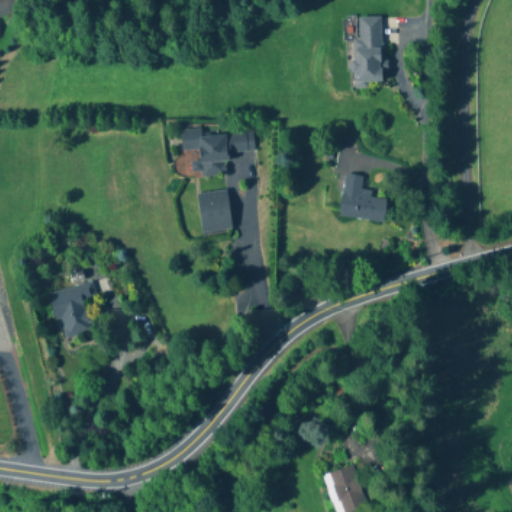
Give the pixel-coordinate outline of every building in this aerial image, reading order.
[(353,40),(354,86),(382,86),(381,17),(358,17),(358,40),(353,40)] [(254,151),(252,132),(201,136),(200,129),(180,131),(182,151),(198,149),(200,175),(227,173),(226,154),(254,151)] [(386,197),(360,194),(362,176),(344,174),(340,217),(384,222),(386,197)] [(231,230),(227,191),(197,194),(201,233),(231,230)] [(48,294),(55,322),(59,321),(64,340),(93,333),(84,302),(96,299),(92,282),(48,294)] [(367,511),(353,467),(323,476),(334,511),(367,511)]
